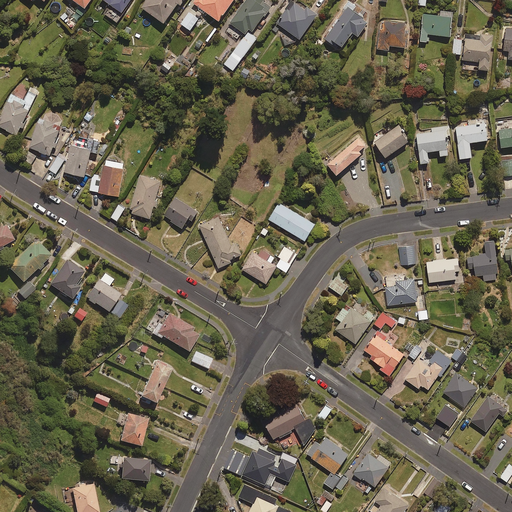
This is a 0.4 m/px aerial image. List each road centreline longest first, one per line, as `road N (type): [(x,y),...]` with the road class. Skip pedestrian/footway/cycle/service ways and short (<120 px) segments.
road 1 (residential): [(266,335),(0,170)]
road 2 (residential): [(511,508),(266,335)]
road 3 (residential): [(266,335),(330,251),(357,232),(511,207)]
road 4 (residential): [(180,511),(266,335)]
